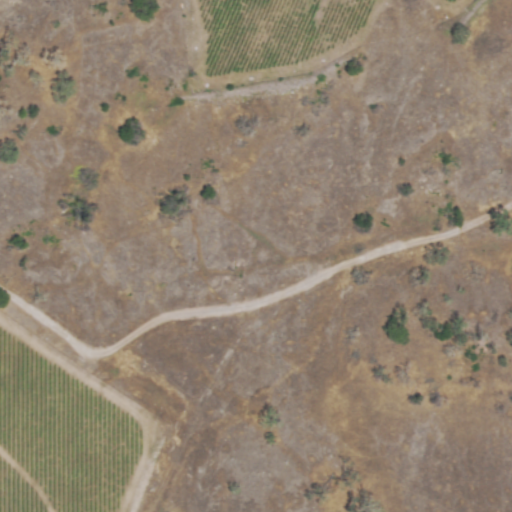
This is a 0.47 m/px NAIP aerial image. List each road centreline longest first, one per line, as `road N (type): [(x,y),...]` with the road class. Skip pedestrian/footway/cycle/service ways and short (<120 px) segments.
road 1 (track): [(511,202),(300,284),(219,364),(204,398)]
road 2 (track): [(300,284),(232,310),(169,315),(109,352),(89,355),(0,286)]
